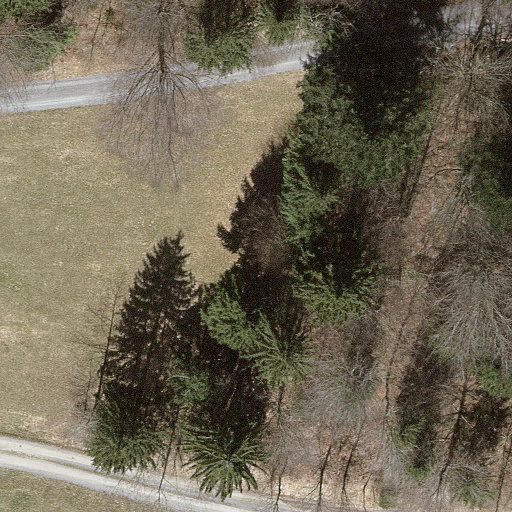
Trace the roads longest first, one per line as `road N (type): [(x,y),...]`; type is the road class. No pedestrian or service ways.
road 1 (track): [(0,97),(305,63),(511,15)]
road 2 (track): [(0,457),(238,511)]
